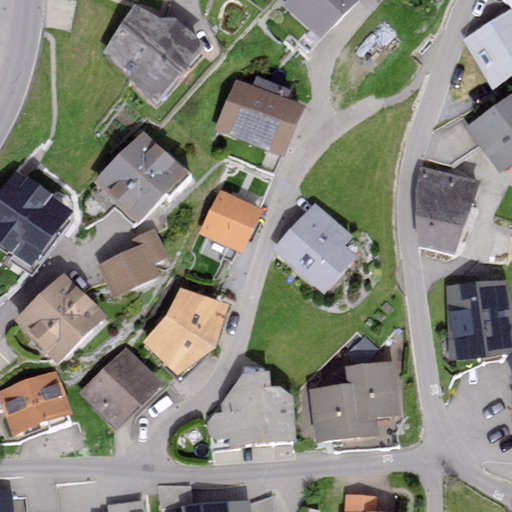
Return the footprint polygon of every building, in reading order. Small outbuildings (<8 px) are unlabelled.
[(367,8),(359,0),(292,0),(280,11),(282,14),(270,25),(305,61),(317,49),(320,52),(367,8)] [(511,0),(491,0),(508,17),(511,20),(511,0)] [(161,29),(136,12),(102,60),(156,118),(206,58),(176,30),(161,29)] [(511,20),(508,17),(461,45),(491,97),(511,84),(511,20)] [(252,95),(236,88),(213,138),(283,170),(306,120),(287,112),(292,102),(256,85),(252,95)] [(511,101),(465,133),(498,183),(511,173),(511,101)] [(143,129),(92,182),(137,225),(166,196),(170,199),(192,176),(143,129)] [(480,189),(419,171),(415,200),(417,257),(456,265),(480,189)] [(7,175),(0,183),(0,258),(11,267),(55,214),(7,175)] [(263,209),(219,190),(200,234),(205,237),(238,251),(243,254),(263,209)] [(352,237),(313,202),(274,247),(326,293),(359,256),(346,244),(352,237)] [(135,247),(96,266),(113,300),(161,276),(155,264),(168,258),(154,229),(131,240),(135,247)] [(232,264),(238,251),(205,237),(199,250),(232,264)] [(64,272),(14,320),(58,364),(107,315),(64,272)] [(511,301),(506,281),(445,287),(449,362),(510,354),(511,351),(511,301)] [(179,287),(166,315),(142,342),(178,374),(214,346),(227,305),(179,287)] [(126,346),(78,393),(115,430),(163,383),(126,346)] [(340,386),(310,389),(315,442),(377,435),(375,419),(400,417),(394,360),(338,366),(340,386)] [(56,371),(0,391),(0,403),(3,412),(12,437),(46,424),(49,432),(71,424),(68,415),(72,414),(56,371)] [(271,373),(245,374),(204,420),(218,439),(235,437),(236,452),(301,447),(295,387),(273,389),(271,373)] [(57,511),(54,484),(24,488),(26,511),(57,511)] [(190,486),(157,487),(159,507),(192,504),(190,486)] [(13,511),(11,489),(0,490),(0,511),(13,511)] [(345,495),(343,511),(365,511),(366,511),(367,511),(376,511),(377,498),(345,495)] [(274,511),(272,496),(250,505),(250,511),(274,511)] [(107,511),(142,511),(141,500),(106,505),(107,511)] [(250,501),(182,507),(182,511),(250,511),(250,505),(250,501)]
